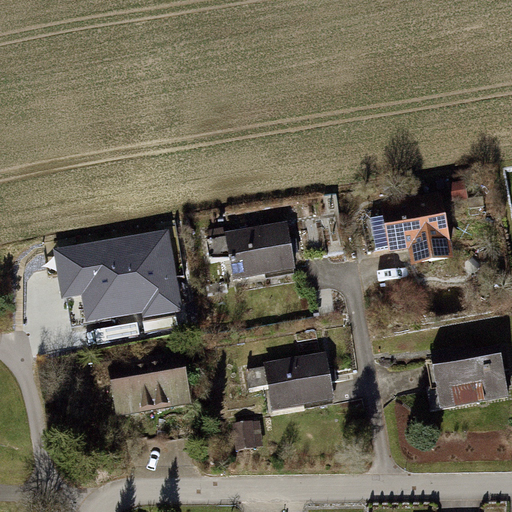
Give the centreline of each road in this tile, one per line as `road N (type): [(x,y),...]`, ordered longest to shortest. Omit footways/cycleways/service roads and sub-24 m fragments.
road 1 (residential): [(117,494),(511,486)]
road 2 (track): [(53,494),(18,250)]
